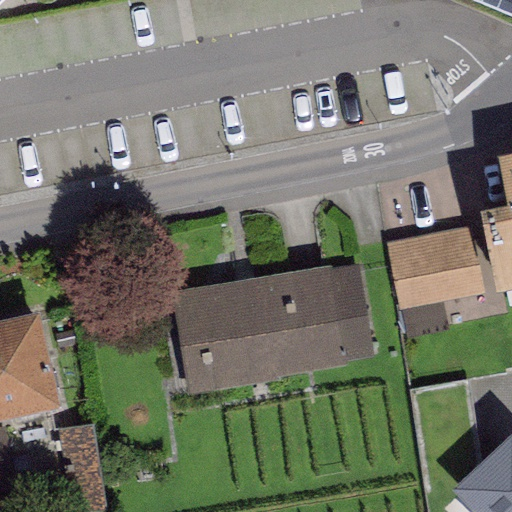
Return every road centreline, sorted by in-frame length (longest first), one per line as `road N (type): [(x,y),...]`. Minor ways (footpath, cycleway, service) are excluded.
road 1 (residential): [(0,112),(440,17),(511,82)]
road 2 (residential): [(511,107),(449,138),(370,161),(0,233)]
